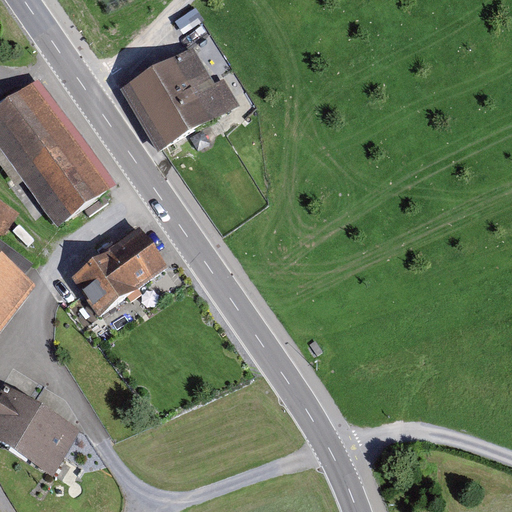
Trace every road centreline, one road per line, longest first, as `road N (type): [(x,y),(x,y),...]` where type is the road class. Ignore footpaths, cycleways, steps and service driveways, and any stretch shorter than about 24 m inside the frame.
road 1 (secondary): [(357,511),(304,405),(24,0)]
road 2 (track): [(331,453),(418,434),(511,462)]
